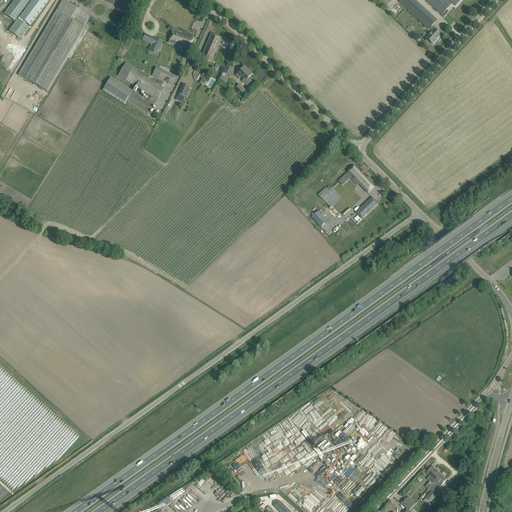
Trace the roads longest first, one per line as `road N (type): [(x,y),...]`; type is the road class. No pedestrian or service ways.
road 1 (motorway): [(511,198),(75,511)]
road 2 (unclassified): [(4,511),(419,212)]
road 3 (motorway): [(97,511),(511,215)]
road 4 (unclassified): [(357,150),(196,0)]
road 5 (unclassified): [(357,150),(495,0)]
road 6 (unclassified): [(373,511),(485,394),(511,401)]
road 7 (unclassified): [(511,313),(419,212)]
